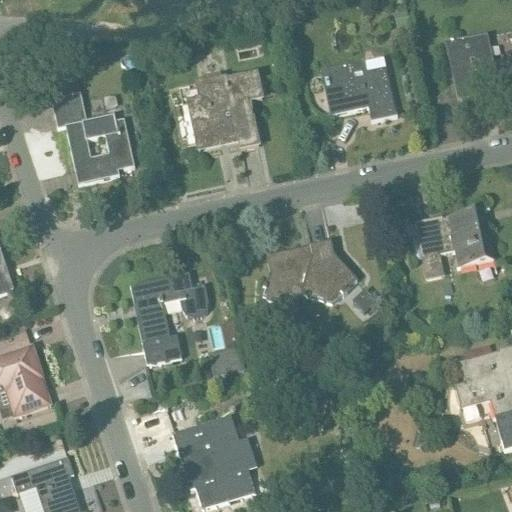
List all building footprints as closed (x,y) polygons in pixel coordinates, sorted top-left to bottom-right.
[(408,13),(394,16),(398,30),(411,27),(408,13)] [(511,63),(493,67),(487,39),(446,47),(457,107),(511,96),(511,63)] [(397,119),(384,61),(320,75),(331,120),(369,112),(372,124),(397,119)] [(265,103),(259,77),(228,84),(227,81),(222,82),(221,79),(195,85),(198,102),(188,104),(199,156),(239,147),(241,153),(258,149),(249,106),(265,103)] [(87,126),(80,97),(51,104),(57,132),(65,131),(78,189),(119,180),(118,174),(135,170),(124,123),(116,125),(114,120),(87,126)] [(495,263),(484,212),(447,220),(447,221),(433,224),(415,228),(418,240),(409,242),(413,264),(422,262),(423,263),(435,261),(440,260),(440,258),(454,255),(457,271),(495,263)] [(418,240),(415,228),(406,230),(409,242),(418,240)] [(331,307),(357,283),(334,259),(331,246),(276,258),(263,300),(280,305),(279,309),(296,314),(302,298),(331,307)] [(0,299),(13,295),(12,292),(13,292),(0,252),(0,299)] [(192,292),(189,276),(131,289),(147,370),(182,363),(178,339),(170,341),(163,307),(181,304),(182,311),(186,319),(194,323),(202,321),(208,315),(209,305),(205,289),(192,292)] [(366,293),(354,304),(365,316),(377,305),(366,293)] [(511,454),(511,350),(498,355),(498,357),(460,367),(466,387),(455,390),(461,413),(491,405),(505,457),(511,454)] [(15,420),(49,409),(40,381),(43,381),(33,351),(0,361),(0,396),(6,395),(15,420)] [(234,352),(214,355),(218,377),(238,373),(234,352)] [(228,447),(221,425),(172,441),(191,496),(197,494),(202,511),(205,511),(254,496),(237,444),(228,447)] [(85,511),(69,462),(12,481),(17,498),(36,492),(42,511),(85,511)] [(495,469),(486,470),(488,477),(496,475),(495,469)] [(368,497),(355,500),(357,511),(362,511),(371,510),(368,497)] [(441,501),(430,503),(430,511),(431,511),(443,510),(441,501)]
